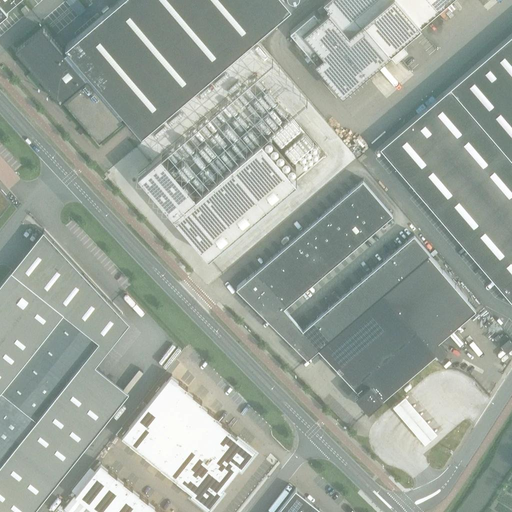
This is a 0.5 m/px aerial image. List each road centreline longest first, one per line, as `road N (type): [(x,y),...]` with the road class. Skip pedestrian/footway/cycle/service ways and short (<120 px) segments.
road 1 (tertiary): [(195,304),(0,93)]
road 2 (tertiary): [(0,107),(188,310)]
road 3 (unclassified): [(195,304),(355,163)]
road 4 (unknown): [(373,164),(510,309)]
road 5 (tertiary): [(188,310),(315,439)]
road 6 (tertiary): [(320,432),(195,304)]
road 7 (unknown): [(1,48),(77,141),(106,147),(126,132)]
road 8 (unclassified): [(511,382),(443,487)]
